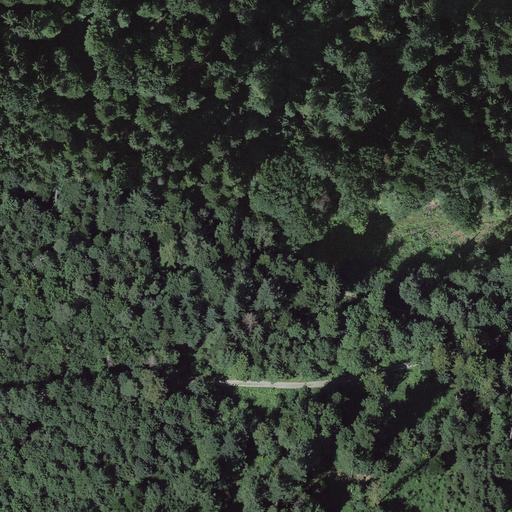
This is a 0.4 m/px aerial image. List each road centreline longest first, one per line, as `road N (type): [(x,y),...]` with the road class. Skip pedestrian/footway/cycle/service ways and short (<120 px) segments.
road 1 (track): [(0,402),(97,386),(297,382),(511,337)]
road 2 (track): [(0,289),(179,287),(282,268),(478,344)]
